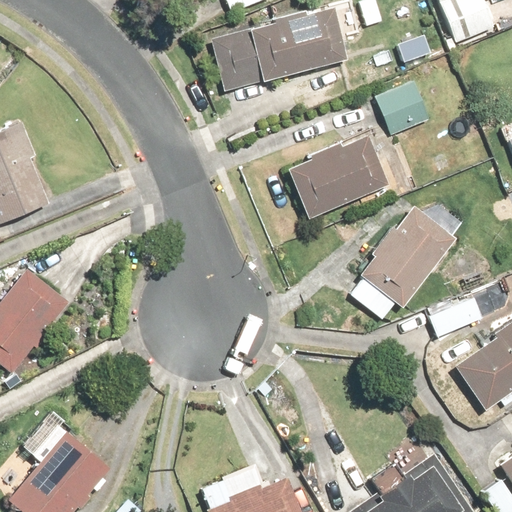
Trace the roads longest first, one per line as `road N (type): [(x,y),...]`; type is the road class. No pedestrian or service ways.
road 1 (residential): [(46,0),(82,21),(132,87),(175,193),(204,315)]
road 2 (unknown): [(175,193),(0,255)]
